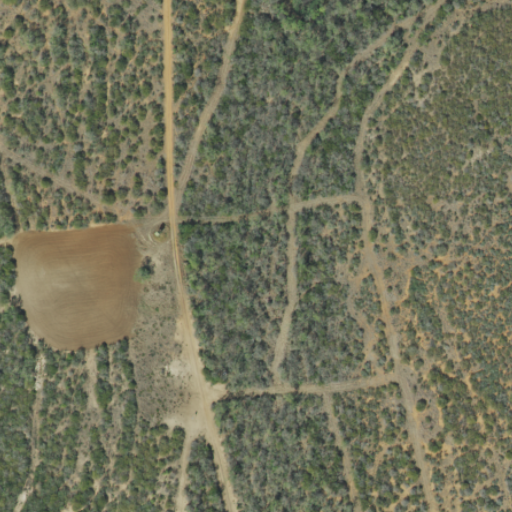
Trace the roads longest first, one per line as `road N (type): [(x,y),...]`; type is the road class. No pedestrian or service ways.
road 1 (residential): [(416,511),(373,191),(383,127),(431,45),(511,10)]
road 2 (residential): [(222,511),(169,318),(169,0)]
